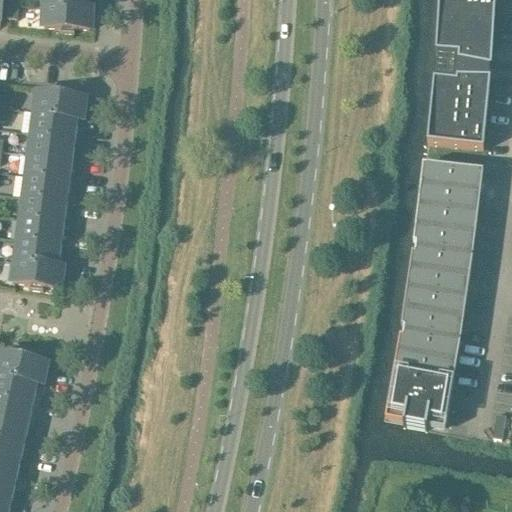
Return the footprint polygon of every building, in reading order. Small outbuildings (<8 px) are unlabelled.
[(9,0),(8,9),(18,9),(18,0),(9,0)] [(87,0),(44,0),(44,11),(90,13),(90,12),(83,11),(83,2),(87,2),(87,0)] [(438,0),(435,55),(438,56),(436,83),(433,82),(427,147),(483,153),(490,80),(488,80),(489,69),(491,69),(495,0),(438,0)] [(17,23),(18,9),(8,9),(8,22),(17,23)] [(89,33),(90,13),(44,11),(43,31),(56,31),(56,32),(60,32),(59,35),(59,36),(74,37),(74,35),(73,35),(73,33),(77,33),(77,32),(89,33)] [(35,117),(74,122),(81,123),(84,102),(68,100),(68,99),(54,97),(53,98),(38,96),(35,117)] [(72,131),(74,122),(35,117),(33,138),(71,143),(75,143),(76,132),(72,131)] [(70,153),(71,143),(33,138),(30,159),(72,165),(74,153),(70,153)] [(71,176),(72,165),(30,159),(27,180),(65,185),(67,175),(71,176)] [(425,168),(422,168),(420,190),(480,196),(483,174),(425,168)] [(69,186),(65,185),(27,180),(24,202),(62,207),(64,197),(68,197),(69,186)] [(480,196),(420,190),(417,210),(477,217),(480,196)] [(66,207),(62,207),(24,202),(21,223),(60,228),(61,218),(65,219),(66,207)] [(477,217),(417,210),(415,231),(475,238),(477,217)] [(64,229),(60,228),(21,223),(18,244),(57,250),(58,240),(62,240),(64,229)] [(413,247),(415,248),(415,252),(472,260),(475,238),(415,231),(413,247)] [(61,250),(57,250),(18,244),(16,265),(54,270),(55,261),(59,262),(61,250)] [(414,257),(411,257),(409,273),(469,281),(472,260),(415,252),(414,257)] [(61,271),(54,270),(16,265),(13,286),(26,288),(29,289),(29,291),(28,291),(28,293),(43,295),(43,293),(42,293),(43,290),(46,291),(46,290),(59,292),(61,271)] [(469,281),(409,273),(406,294),(466,302),(469,281)] [(466,302),(406,294),(403,315),(463,323),(466,302)] [(401,330),(403,331),(402,336),(460,345),(463,323),(403,315),(401,330)] [(401,340),(399,340),(396,356),(456,366),(460,345),(402,336),(401,340)] [(0,358),(0,378),(34,386),(41,387),(45,367),(33,364),(30,363),(16,359),(16,360),(1,356),(0,358)] [(456,366),(396,356),(393,377),(452,387),(456,366)] [(452,387),(393,377),(389,398),(449,408),(452,387)] [(32,395),(34,386),(0,378),(0,399),(29,406),(33,407),(36,396),(32,395)] [(402,429),(404,429),(405,428),(424,432),(426,433),(427,430),(445,433),(445,430),(449,408),(389,398),(385,424),(403,427),(402,429)] [(27,416),(29,406),(0,399),(0,421),(28,428),(31,417),(27,416)] [(26,439),(28,428),(0,421),(0,443),(20,448),(22,438),(26,439)] [(24,449),(20,448),(0,443),(0,465),(15,469),(17,459),(21,460),(24,449)] [(19,470),(15,469),(0,465),(0,487),(10,490),(12,481),(16,481),(19,470)] [(14,491),(10,490),(0,487),(0,509),(6,511),(8,502),(12,502),(14,491)]
